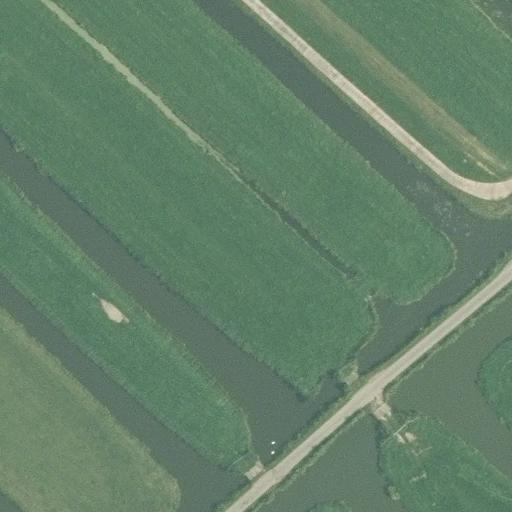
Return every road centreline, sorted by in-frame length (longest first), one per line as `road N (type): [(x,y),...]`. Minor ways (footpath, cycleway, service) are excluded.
road 1 (unclassified): [(232,511),(511,270)]
road 2 (track): [(511,187),(486,195),(457,184),(250,0)]
